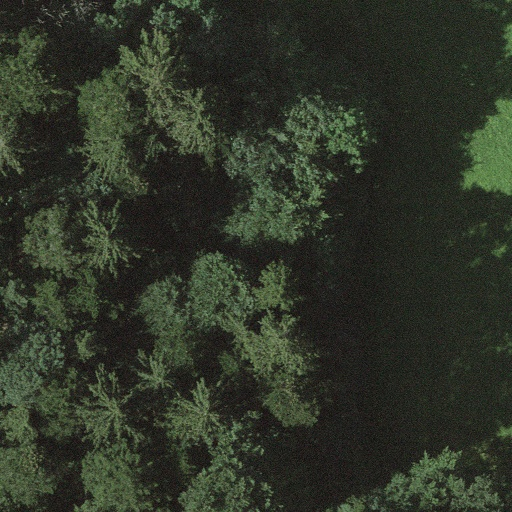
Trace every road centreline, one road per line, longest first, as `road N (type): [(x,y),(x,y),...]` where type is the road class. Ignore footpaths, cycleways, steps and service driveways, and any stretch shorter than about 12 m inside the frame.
road 1 (track): [(0,463),(4,384),(59,132),(100,81)]
road 2 (track): [(364,0),(374,129)]
